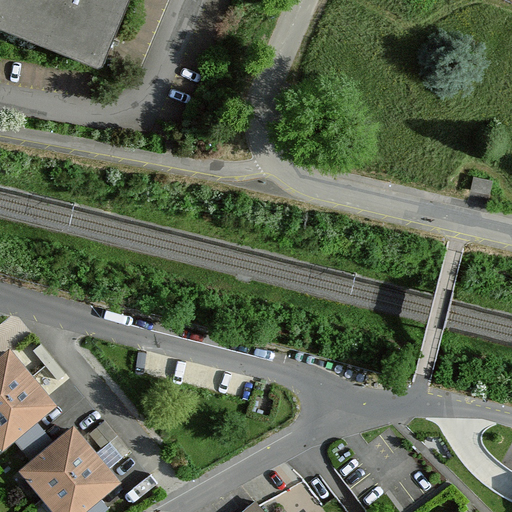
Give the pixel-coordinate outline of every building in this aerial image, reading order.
[(130,0),(0,0),(0,32),(100,71),(130,0)] [(493,175),(471,171),(468,189),(490,193),(493,175)] [(66,373),(40,343),(33,350),(58,380),(66,373)] [(0,359),(0,439),(3,442),(51,402),(9,352),(0,359)] [(130,450),(104,420),(97,427),(122,457),(130,450)] [(25,469),(60,511),(76,511),(115,480),(73,429),(25,469)] [(262,511),(256,503),(244,511),(262,511)]
